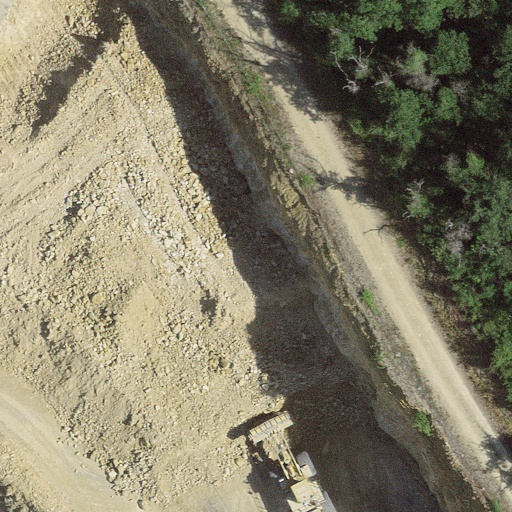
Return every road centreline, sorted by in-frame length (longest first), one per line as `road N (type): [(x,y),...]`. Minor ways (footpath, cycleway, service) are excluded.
road 1 (track): [(228,0),(281,73),(385,270),(511,475)]
road 2 (track): [(0,438),(122,511)]
